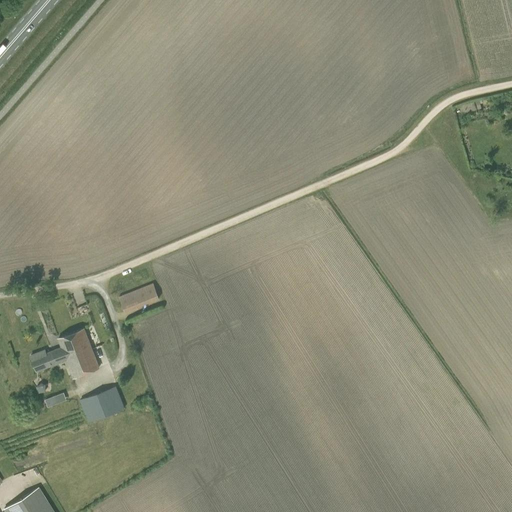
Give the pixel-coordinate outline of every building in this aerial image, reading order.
[(160,300),(154,284),(118,298),(124,314),(160,300)] [(84,328),(59,338),(67,359),(73,377),(98,367),(84,328)] [(67,359),(59,338),(58,338),(61,347),(32,358),(36,371),(67,359)] [(79,399),(88,422),(125,408),(116,386),(79,399)] [(48,406),(67,399),(65,392),(45,398),(48,406)] [(5,511),(54,511),(38,486),(3,508),(5,511)]
